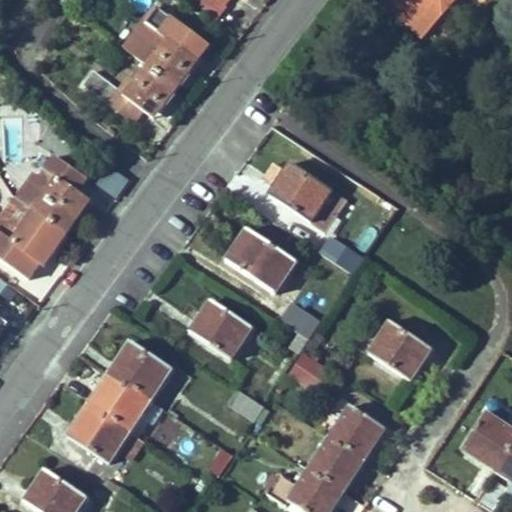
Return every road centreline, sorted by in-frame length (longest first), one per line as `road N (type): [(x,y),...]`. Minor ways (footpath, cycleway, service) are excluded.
road 1 (residential): [(305,0),(0,414)]
road 2 (residential): [(391,511),(385,500),(483,344)]
